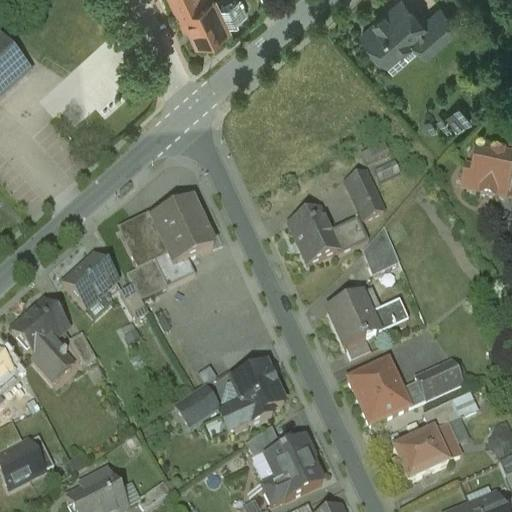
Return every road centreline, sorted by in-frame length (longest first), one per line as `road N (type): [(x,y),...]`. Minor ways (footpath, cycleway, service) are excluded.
road 1 (residential): [(188,115),(375,511)]
road 2 (tertiary): [(0,282),(188,115)]
road 3 (tertiary): [(188,115),(320,0)]
road 4 (residential): [(134,0),(188,115)]
